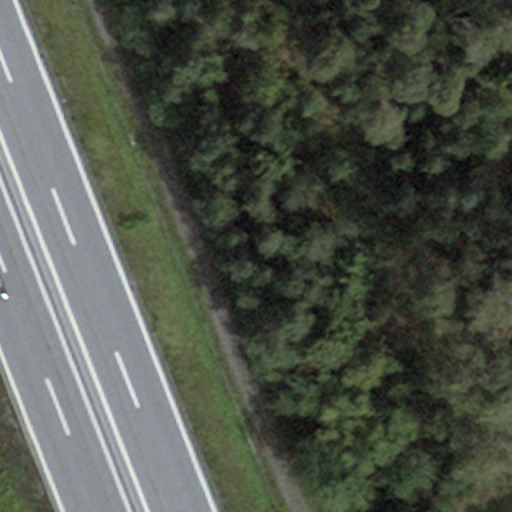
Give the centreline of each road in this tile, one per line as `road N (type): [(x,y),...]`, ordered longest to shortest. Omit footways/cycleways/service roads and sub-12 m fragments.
road 1 (track): [(313,511),(109,0)]
road 2 (trunk): [(189,511),(0,25)]
road 3 (trunk): [(0,256),(99,511)]
